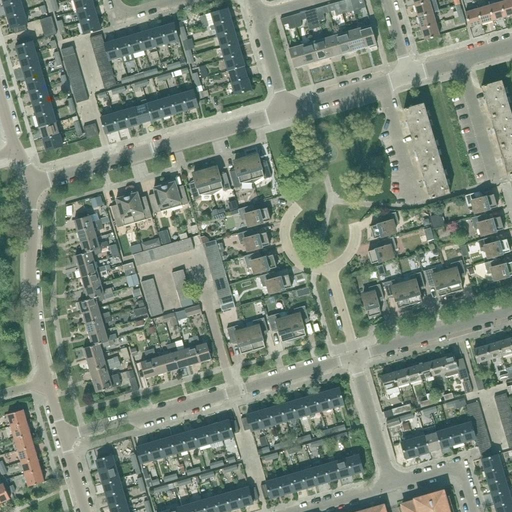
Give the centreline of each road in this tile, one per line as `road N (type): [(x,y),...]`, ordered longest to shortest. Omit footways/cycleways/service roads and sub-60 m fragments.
road 1 (residential): [(66,438),(356,360)]
road 2 (residential): [(31,184),(288,110)]
road 3 (residential): [(48,382),(31,289),(31,184)]
road 4 (residential): [(356,360),(511,315)]
road 5 (residential): [(391,484),(356,360)]
road 6 (residential): [(413,206),(376,83)]
road 7 (residential): [(490,182),(452,61)]
road 8 (residential): [(391,484),(461,466),(475,511)]
